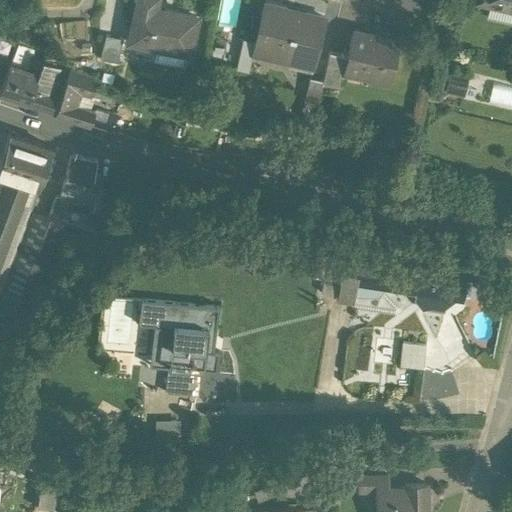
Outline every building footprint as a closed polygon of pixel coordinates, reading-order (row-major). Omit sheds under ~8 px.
[(198,16),(155,6),(156,0),(135,0),(127,40),(189,54),(198,16)] [(323,18),(264,4),(254,47),(294,56),(292,62),(312,66),(323,18)] [(66,18),(67,36),(89,36),(89,18),(66,18)] [(398,40),(352,29),(346,55),(343,68),(344,69),(369,74),(368,77),(389,82),(398,40)] [(122,35),(105,31),(99,55),(116,59),(122,35)] [(346,55),(329,51),(322,80),(322,81),(341,85),(344,69),(343,68),(346,55)] [(28,70),(10,64),(0,89),(0,94),(27,104),(43,63),(32,59),(28,70)] [(59,69),(43,63),(27,104),(55,115),(61,99),(60,98),(50,95),(59,69)] [(96,80),(68,70),(60,98),(61,99),(55,115),(111,135),(116,118),(95,109),(95,111),(89,109),(76,106),(80,93),(91,97),(96,80)] [(322,80),(309,77),(303,100),(317,103),(322,81),(322,80)] [(257,167),(262,144),(224,135),(219,158),(257,167)] [(52,152),(9,136),(0,161),(0,174),(38,189),(52,152)] [(97,165),(70,158),(59,200),(69,202),(69,203),(92,209),(95,197),(96,198),(101,181),(93,179),(97,165)] [(38,189),(0,174),(0,292),(30,212),(38,189)] [(59,200),(56,199),(48,219),(61,223),(69,203),(69,202),(59,200)] [(48,219),(30,212),(0,292),(0,309),(30,319),(65,225),(48,219)] [(343,253),(327,251),(321,290),(336,292),(343,253)] [(416,265),(343,253),(336,292),(336,296),(353,298),(355,282),(412,291),(416,265)] [(466,273),(416,265),(412,291),(415,291),(414,298),(421,307),(427,306),(443,309),(445,296),(462,299),(466,273)] [(217,303),(139,294),(137,317),(154,319),(150,358),(166,360),(200,364),(214,366),(217,347),(211,346),(217,303)] [(426,344),(403,341),(402,353),(425,355),(426,344)] [(425,355),(402,353),(400,365),(423,367),(425,355)] [(200,364),(166,360),(163,387),(197,391),(200,364)] [(386,472),(358,472),(358,488),(376,488),(376,486),(386,486),(386,472)] [(57,485),(41,482),(37,508),(53,510),(57,485)] [(386,486),(376,486),(376,488),(376,511),(426,511),(426,482),(404,482),(404,486),(386,486)]
